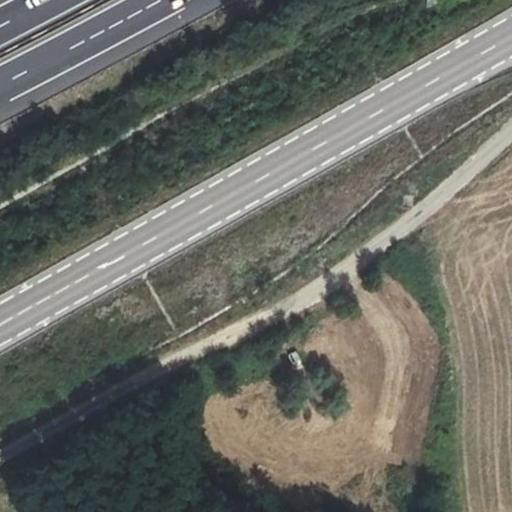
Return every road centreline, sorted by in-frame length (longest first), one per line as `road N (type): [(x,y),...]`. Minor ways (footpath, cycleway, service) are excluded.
road 1 (track): [(511,133),(413,223),(300,302),(185,355),(0,463)]
road 2 (tertiary): [(0,322),(511,36)]
road 3 (motorway): [(0,86),(163,0)]
